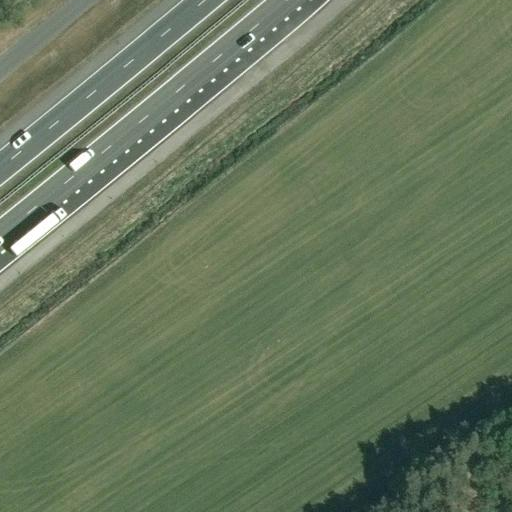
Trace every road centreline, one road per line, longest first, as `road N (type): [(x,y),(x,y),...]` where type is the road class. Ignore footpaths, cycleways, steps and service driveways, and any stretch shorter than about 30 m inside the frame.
road 1 (motorway): [(0,234),(286,0)]
road 2 (motorway): [(204,0),(0,168)]
